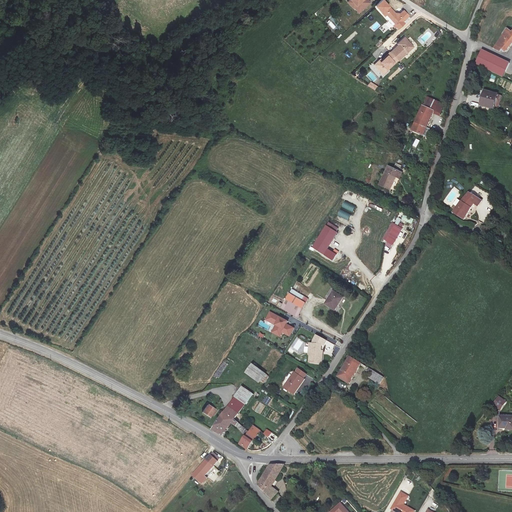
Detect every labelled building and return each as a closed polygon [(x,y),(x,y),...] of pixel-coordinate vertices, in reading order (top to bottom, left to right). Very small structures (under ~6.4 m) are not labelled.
[(351,0),(354,3),(351,5),(354,8),(359,13),(370,3),(367,0),(351,0)] [(382,0),(381,0),(375,6),(381,12),(382,11),(396,27),(402,22),(408,17),(403,12),(399,16),(397,15),(395,13),(393,12),(382,0)] [(382,11),(381,12),(395,28),(396,27),(382,11)] [(333,30),(336,27),(329,20),(327,22),(333,30)] [(385,24),(380,29),(384,34),(390,29),(385,24)] [(511,29),(509,28),(493,48),(501,50),(502,49),(506,51),(511,44),(511,29)] [(355,32),(344,40),(346,43),(357,35),(355,32)] [(379,62),(375,66),(381,73),(396,60),(397,61),(412,47),(405,39),(400,44),(401,45),(399,46),(398,46),(390,53),(381,60),(382,62),(380,63),(379,62)] [(482,51),(476,65),(504,77),(510,64),(482,51)] [(372,82),(377,79),(371,71),(367,74),(372,82)] [(376,91),(379,87),(372,83),(369,87),(376,91)] [(495,111),(499,97),(486,93),(482,108),(495,111)] [(426,106),(443,114),(446,108),(429,100),(426,106)] [(442,116),(443,114),(426,106),(414,130),(426,135),(436,114),(442,116)] [(401,180),(404,174),(390,168),(381,186),(391,191),(397,179),(401,180)] [(482,199),(469,190),(454,212),(463,218),(474,203),(478,206),(482,199)] [(346,202),(343,207),(353,213),(356,207),(346,202)] [(341,211),(339,217),(350,220),(352,214),(341,211)] [(403,221),(413,225),(415,220),(405,216),(403,221)] [(328,223),(326,227),(336,233),(338,229),(328,223)] [(384,240),(393,245),(402,228),(393,223),(384,240)] [(312,248),(323,255),(337,234),(336,233),(326,227),(312,248)] [(344,298),(335,293),(326,306),(336,312),(344,298)] [(307,305),(292,296),(283,308),(298,318),(307,305)] [(271,313),(267,321),(277,326),(273,333),(281,337),(283,333),(290,336),(294,329),(288,325),(289,323),(271,313)] [(312,344),(310,363),(323,365),(324,346),(327,341),(318,335),(314,344),(312,344)] [(369,378),(379,385),(383,377),(349,357),(337,378),(348,384),(358,367),(371,375),(369,378)] [(223,363),(215,376),(220,379),(228,366),(223,363)] [(266,374),(252,364),(246,371),(260,381),(266,374)] [(305,378),(296,372),(285,386),(294,393),(305,378)] [(236,396),(229,405),(239,412),(245,402),(236,396)] [(504,405),(497,400),(492,407),(498,412),(504,405)] [(215,409),(207,404),(201,412),(209,418),(215,409)] [(233,421),(247,434),(250,430),(240,420),(236,416),(239,412),(229,405),(214,428),(224,434),(233,421)] [(511,430),(511,417),(503,416),(502,422),(503,422),(503,428),(511,429),(511,430)] [(255,423),(250,430),(247,434),(245,435),(254,441),(263,429),(255,423)] [(269,427),(266,431),(265,433),(269,436),(273,431),(269,427)] [(254,441),(245,435),(241,442),(248,447),(254,441)] [(209,457),(205,460),(212,466),(221,458),(213,452),(208,456),(209,457)] [(212,466),(205,460),(191,477),(201,484),(205,479),(203,477),(212,466)] [(263,482),(261,484),(273,498),(279,490),(273,485),(286,463),(265,463),(259,473),(263,476),(261,480),(263,482)] [(210,477),(220,485),(223,481),(221,480),(224,475),(217,469),(210,477)] [(411,498),(402,492),(394,505),(397,507),(396,511),(398,511),(413,511),(415,511),(406,506),(411,498)] [(351,511),(341,500),(328,511),(351,511)]
